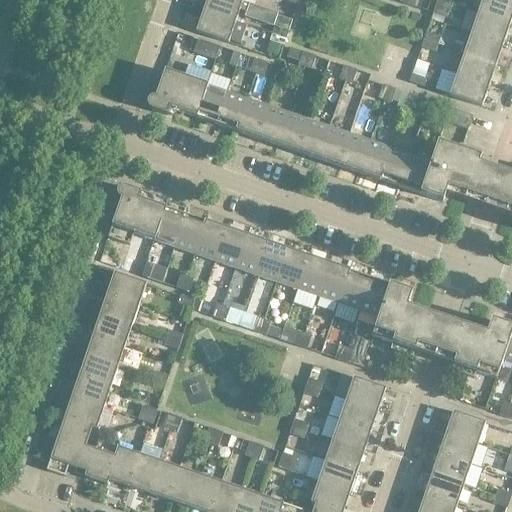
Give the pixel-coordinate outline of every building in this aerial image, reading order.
[(242,2),(236,0),(206,0),(202,11),(234,22),(239,9),(242,2)] [(437,0),(436,0),(434,7),(449,12),(451,5),(437,0)] [(481,0),(477,13),(509,25),(511,15),(511,3),(503,0),(481,0)] [(242,2),(239,9),(245,11),(243,17),(273,27),(277,17),(278,14),(242,2)] [(449,12),(434,7),(432,14),(446,19),(449,12)] [(234,22),(202,11),(195,33),(227,44),(234,22)] [(509,25),(477,13),(470,34),(502,45),(509,25)] [(277,17),(273,27),(288,32),(291,22),(277,17)] [(273,27),(271,35),(285,40),(288,32),(273,27)] [(440,38),(425,33),(423,40),(437,45),(440,38)] [(502,45),(470,34),(463,54),(495,66),(502,45)] [(285,40),(271,35),(268,42),(283,47),(285,40)] [(220,48),(198,40),(193,53),(215,61),(220,48)] [(437,45),(423,40),(420,48),(435,53),(437,45)] [(240,55),(233,52),(228,66),(235,68),(240,55)] [(308,55),(301,53),(297,66),(304,68),(308,55)] [(495,66),(463,54),(456,75),(488,86),(495,66)] [(315,57),(308,55),(304,68),(310,70),(315,57)] [(260,62),(254,59),(249,73),(256,75),(260,62)] [(267,64),(260,62),(256,75),(262,77),(267,64)] [(416,62),(414,69),(426,74),(428,66),(416,62)] [(349,69),(342,67),(338,80),(344,82),(349,69)] [(356,71),(349,69),(344,82),(351,84),(356,71)] [(206,87),(164,72),(154,99),(153,99),(152,99),(150,99),(148,100),(147,101),(147,102),(146,103),(146,104),(146,105),(146,106),(146,107),(147,108),(148,109),(149,110),(150,111),(166,116),(168,109),(195,119),(206,87)] [(425,80),(411,75),(408,83),(423,88),(425,80)] [(488,86),(456,75),(448,97),(481,108),(488,86)] [(388,88),(381,86),(377,99),(383,102),(388,88)] [(226,94),(206,87),(195,119),(215,126),(226,94)] [(394,91),(388,88),(383,102),(390,104),(394,91)] [(247,101),(226,94),(215,126),(236,133),(247,101)] [(429,102),(422,100),(417,113),(424,116),(429,102)] [(267,108),(247,101),(236,133),(256,140),(267,108)] [(435,105),(429,102),(424,116),(431,118),(435,105)] [(288,115),(267,108),(256,140),(277,147),(288,115)] [(472,117),(448,109),(443,122),(467,131),(472,117)] [(308,122),(288,115),(277,147),(297,154),(308,122)] [(328,129),(308,122),(297,154),(317,161),(328,129)] [(349,136),(328,129),(317,161),(338,168),(349,136)] [(369,143),(349,136),(338,168),(358,174),(369,143)] [(389,150),(369,143),(358,174),(379,181),(389,150)] [(436,144),(430,164),(419,195),(442,203),(444,195),(486,209),(511,218),(511,176),(498,172),(477,165),(481,153),(459,145),(457,151),(436,144)] [(410,157),(389,150),(379,181),(399,188),(410,157)] [(430,164),(410,157),(399,188),(419,195),(430,164)] [(140,194),(124,188),(121,188),(118,190),(116,192),(116,196),(117,199),(120,200),(111,227),(122,231),(133,235),(153,242),(164,209),(137,200),(140,194)] [(184,216),(164,209),(153,242),(173,249),(184,216)] [(205,223),(184,216),(173,249),(194,256),(205,223)] [(225,230),(205,223),(194,256),(214,262),(225,230)] [(122,231),(111,227),(107,239),(118,242),(122,231)] [(246,237),(225,230),(214,262),(234,269),(246,237)] [(133,235),(122,231),(118,242),(129,246),(133,235)] [(266,244),(246,237),(234,269),(255,276),(266,244)] [(286,251),(266,244),(255,276),(275,283),(286,251)] [(307,258),(286,251),(275,283),(296,290),(307,258)] [(327,265),(307,258),(296,290),(316,297),(327,265)] [(145,264),(141,277),(148,280),(152,266),(145,264)] [(348,272),(327,265),(316,297),(337,304),(348,272)] [(368,279),(348,272),(337,304),(357,311),(368,279)] [(145,285),(113,274),(106,296),(138,307),(145,285)] [(180,276),(175,289),(182,291),(186,278),(180,276)] [(193,280),(186,278),(182,291),(188,293),(193,280)] [(389,286),(368,279),(357,311),(377,318),(378,319),(389,286)] [(411,294),(389,286),(378,319),(377,318),(370,337),(391,344),(403,348),(414,352),(431,358),(452,365),(463,369),(475,373),(495,380),(502,361),(501,361),(511,328),(490,321),(485,335),(445,321),(406,308),(411,294)] [(138,307),(106,296),(99,316),(131,327),(138,307)] [(194,302),(179,297),(177,304),(191,309),(194,302)] [(215,305),(211,318),(217,320),(222,307),(215,305)] [(229,309),(222,307),(217,320),(224,322),(229,309)] [(131,327),(99,316),(92,337),(124,348),(131,327)] [(256,318),(252,332),(258,334),(263,321),(256,318)] [(269,323),(263,321),(258,334),(265,336),(269,323)] [(284,328),(279,341),(299,348),(304,335),(284,328)] [(511,328),(501,361),(502,361),(511,364),(511,328)] [(167,331),(165,339),(179,344),(182,336),(167,331)] [(310,337),(304,335),(299,348),(306,350),(310,337)] [(124,348),(92,337),(85,357),(117,368),(124,348)] [(179,344),(165,339),(162,346),(177,351),(179,344)] [(403,348),(391,344),(389,350),(401,354),(403,348)] [(338,346),(333,359),(340,362),(345,349),(338,346)] [(414,352),(403,348),(401,354),(412,358),(414,352)] [(351,351),(345,349),(340,362),(347,364),(351,351)] [(117,368),(85,357),(78,377),(110,388),(117,368)] [(463,369),(452,365),(450,371),(461,375),(463,369)] [(475,373),(463,369),(461,375),(473,379),(475,373)] [(153,372),(151,379),(165,384),(168,377),(153,372)] [(110,388),(78,377),(71,398),(103,409),(110,388)] [(165,384),(151,379),(148,387),(163,392),(165,384)] [(321,384),(307,379),(305,387),(319,391),(321,384)] [(384,390),(352,379),(345,400),(377,411),(384,390)] [(319,391),(305,387),(302,394),(317,399),(319,391)] [(103,409),(71,398),(64,418),(91,428),(91,429),(95,430),(103,409)] [(377,411),(345,400),(338,421),(370,432),(377,411)] [(503,403),(498,416),(505,418),(509,405),(503,403)] [(142,406),(139,413),(154,418),(156,411),(142,406)] [(154,418),(139,413),(137,420),(151,425),(154,418)] [(484,424),(452,413),(444,434),(477,445),(484,424)] [(174,417),(167,415),(162,429),(169,431),(174,417)] [(181,419),(174,417),(169,431),(176,434),(181,419)] [(91,428),(64,418),(49,460),(58,463),(68,467),(85,473),(83,478),(106,486),(108,481),(106,480),(114,457),(106,455),(93,450),(84,447),(91,429),(91,428)] [(308,425),(293,420),(291,427),(305,432),(308,425)] [(370,432),(338,421),(331,441),(363,452),(370,432)] [(305,432),(291,427),(288,435),(303,440),(305,432)] [(215,431),(207,429),(203,443),(210,445),(215,431)] [(222,433),(215,431),(210,445),(217,448),(222,433)] [(477,445),(444,434),(437,455),(470,466),(477,445)] [(96,441),(93,450),(106,455),(110,446),(96,441)] [(363,452),(331,441),(324,462),(356,473),(363,452)] [(256,445),(248,443),(243,457),(251,459),(256,445)] [(263,448),(256,445),(251,459),(258,462),(263,448)] [(117,448),(110,446),(106,455),(114,457),(117,448)] [(138,456),(117,448),(114,457),(106,480),(108,481),(127,488),(138,456)] [(296,459),(282,454),(279,461),(294,466),(296,459)] [(470,466),(437,455),(430,475),(463,486),(470,466)] [(158,463),(138,456),(127,488),(147,495),(158,463)] [(58,463),(49,460),(46,471),(54,474),(58,463)] [(294,466),(279,461),(277,468),(291,473),(294,466)] [(356,473),(324,462),(317,482),(349,493),(356,473)] [(68,467),(58,463),(54,474),(64,477),(68,467)] [(179,470),(158,463),(147,495),(168,502),(179,470)] [(199,477),(179,470),(168,502),(188,509),(199,477)] [(463,486),(430,475),(423,496),(456,507),(463,486)] [(209,511),(220,484),(199,477),(188,509),(198,511),(209,511)] [(342,511),(349,493),(317,482),(310,504),(314,505),(315,504),(337,511),(342,511)] [(232,511),(240,490),(220,484),(209,511),(232,511)] [(255,511),(261,497),(240,490),(232,511),(255,511)] [(496,490),(494,497),(508,502),(511,495),(496,490)] [(453,511),(456,507),(423,496),(417,511),(453,511)] [(279,511),(282,505),(261,497),(255,511),(279,511)] [(508,502),(494,497),(491,504),(506,509),(508,502)]
